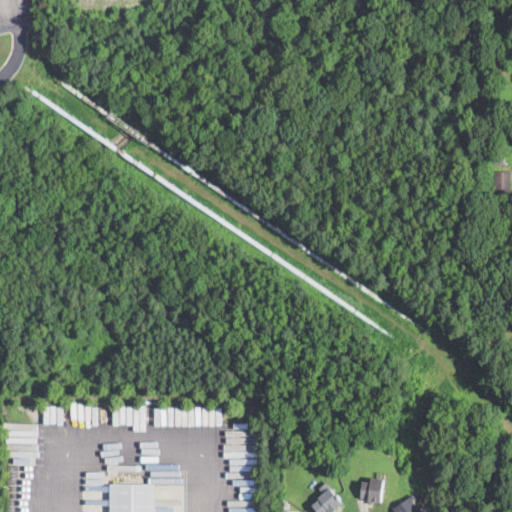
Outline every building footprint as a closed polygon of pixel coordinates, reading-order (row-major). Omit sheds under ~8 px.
[(510,192),(494,192),(494,171),(510,171),(510,192)] [(510,455),(508,475),(489,473),(492,452),(510,455)] [(384,479),(381,502),(368,504),(367,499),(360,498),(362,481),(370,482),(371,477),(384,479)] [(338,508),(332,511),(317,511),(312,505),(323,494),(318,488),(325,483),(342,505),(338,508)] [(110,511),(110,484),(156,484),(155,511),(110,511)] [(420,511),(392,511),(395,511),(393,507),(413,494),(416,499),(413,501),(420,511)]
